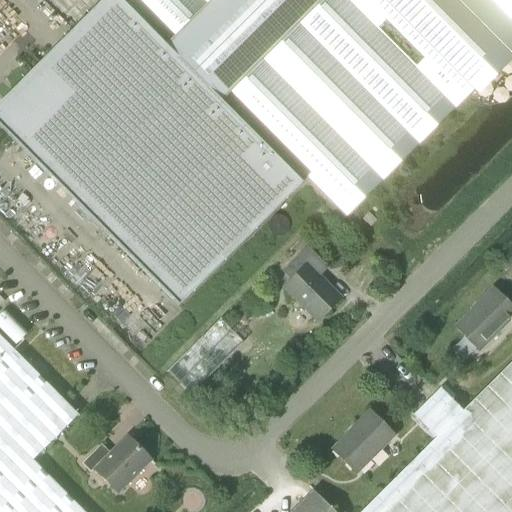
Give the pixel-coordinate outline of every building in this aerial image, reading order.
[(511,0),(103,0),(0,102),(0,128),(178,307),(301,184),(297,179),(301,175),(333,207),(511,28),(511,0)] [(340,298),(319,277),(327,268),(307,248),(283,272),(291,281),(284,288),(318,321),(340,298)] [(456,327),(479,350),(511,316),(511,309),(493,290),(456,327)] [(0,427),(32,460),(78,416),(0,337),(0,427)] [(435,438),(360,511),(511,511),(511,361),(462,411),(435,438)] [(413,415),(435,438),(462,411),(439,388),(413,415)] [(392,436),(370,413),(333,450),(355,473),(392,436)] [(0,511),(83,511),(32,460),(0,427),(0,511)] [(118,494),(151,461),(127,436),(93,470),(118,494)] [(332,511),(313,492),(292,511),(332,511)]
